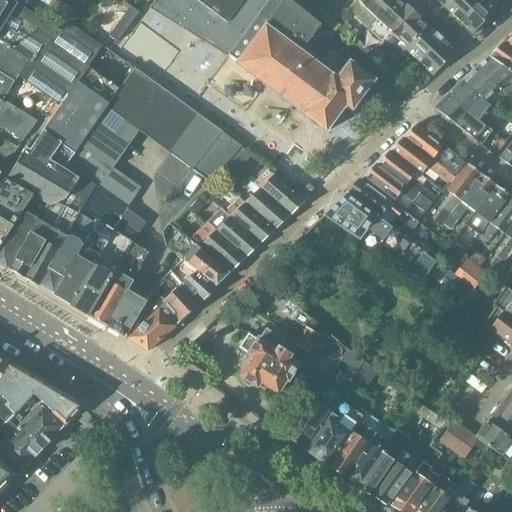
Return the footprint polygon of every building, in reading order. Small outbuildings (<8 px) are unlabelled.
[(0,0),(0,44),(29,63),(18,77),(61,107),(78,84),(90,93),(109,106),(121,89),(89,67),(102,47),(71,25),(62,32),(12,1),(10,0),(0,0)] [(155,0),(150,8),(149,9),(181,29),(184,25),(197,34),(196,35),(197,36),(226,57),(227,56),(227,57),(228,57),(229,55),(260,14),(261,14),(270,0),(155,0)] [(237,64),(237,65),(304,115),(304,116),(326,133),(346,107),(352,112),(354,109),(353,109),(359,102),(372,84),(373,84),(374,82),(350,64),(335,53),(326,66),(306,51),(303,55),(298,51),(318,24),(287,0),(270,0),(261,14),(260,14),(229,55),(228,57),(229,59),(230,57),(236,62),(235,63),(237,64)] [(347,12),(352,16),(364,4),(365,5),(369,0),(354,0),(354,4),(347,12)] [(377,20),(396,0),(369,0),(365,5),(364,4),(352,16),(357,21),(364,13),(370,13),(377,20)] [(414,12),(400,0),(396,0),(377,20),(385,27),(385,33),(378,41),(382,45),(394,33),(395,34),(404,25),(401,23),(408,15),(410,17),(414,12)] [(435,0),(446,10),(455,0),(435,0)] [(455,0),(446,10),(459,22),(480,0),(455,0)] [(484,0),(480,0),(459,22),(473,35),(496,11),(484,0)] [(65,5),(54,23),(60,26),(65,25),(78,13),(65,5)] [(116,42),(117,42),(139,14),(131,8),(109,37),(116,42)] [(429,27),(414,12),(410,17),(408,15),(401,23),(404,25),(395,34),(394,33),(382,45),(387,50),(394,42),(400,42),(408,49),(429,27)] [(345,23),(335,33),(341,38),(351,28),(345,23)] [(407,51),(420,64),(443,40),(429,27),(408,49),(407,51)] [(511,34),(502,44),(511,51),(511,34)] [(443,40),(420,64),(433,76),(456,52),(443,40)] [(358,41),(352,47),(368,60),(373,55),(358,41)] [(15,77),(29,63),(0,44),(0,73),(13,81),(15,77)] [(511,51),(502,44),(489,57),(511,74),(511,51)] [(511,74),(489,57),(474,71),(508,96),(511,92),(511,74)] [(391,67),(386,74),(394,81),(400,74),(391,67)] [(507,97),(474,71),(460,84),(494,110),(507,97)] [(419,90),(409,82),(403,88),(413,96),(419,90)] [(51,121),(43,133),(60,145),(59,145),(59,146),(60,146),(73,155),(76,152),(79,148),(79,149),(85,140),(98,122),(109,106),(90,93),(78,84),(61,107),(58,111),(52,107),(45,117),(51,121)] [(494,110),(460,84),(446,98),(479,123),(480,123),(494,110)] [(482,146),(492,133),(479,123),(446,98),(437,106),(438,113),(482,146)] [(4,104),(0,110),(0,126),(23,141),(36,125),(4,103),(4,104)] [(197,115),(169,153),(169,154),(208,182),(209,183),(241,148),(222,134),(222,133),(197,115)] [(130,145),(98,122),(85,140),(79,149),(111,171),(112,171),(130,145)] [(416,126),(403,139),(455,178),(466,164),(434,139),(417,126),(416,126)] [(7,178),(26,148),(0,132),(0,173),(1,175),(7,178)] [(62,170),(73,155),(60,146),(59,146),(59,145),(60,145),(43,133),(43,132),(31,151),(26,148),(7,178),(6,181),(4,180),(0,185),(0,247),(33,198),(48,207),(49,207),(65,202),(78,181),(62,170)] [(421,176),(427,169),(449,186),(455,178),(403,139),(390,152),(421,176)] [(511,168),(511,141),(499,159),(511,168)] [(79,149),(79,148),(76,152),(73,155),(62,170),(78,181),(94,191),(127,211),(128,209),(128,208),(139,191),(112,171),(111,171),(79,149)] [(434,208),(445,194),(421,176),(390,152),(377,165),(434,208)] [(462,203),(482,176),(467,164),(447,191),(462,203)] [(377,165),(363,178),(394,202),(400,194),(425,213),(430,206),(377,165)] [(275,177),(267,173),(254,185),(289,217),(306,201),(275,177)] [(462,203),(475,213),(496,186),(482,176),(462,203)] [(410,217),(360,180),(346,195),(389,227),(396,218),(412,230),(413,230),(418,223),(410,217)] [(94,191),(78,181),(65,202),(49,207),(10,271),(38,287),(83,210),(94,191)] [(239,199),(274,231),(289,217),(254,185),(239,199)] [(302,191),(309,197),(314,191),(308,185),(302,191)] [(510,197),(496,186),(475,213),(465,226),(480,237),(490,224),(510,197)] [(83,210),(98,221),(55,297),(70,306),(114,232),(127,211),(94,191),(83,210)] [(389,227),(346,195),(324,217),(422,284),(460,308),(473,291),(454,277),(426,255),(389,227)] [(511,198),(510,197),(490,224),(505,236),(511,226),(511,198)] [(48,207),(33,198),(0,247),(0,265),(10,271),(48,207)] [(239,199),(224,213),(260,245),(274,231),(239,199)] [(127,211),(114,232),(131,244),(146,224),(128,210),(129,209),(128,209),(127,211)] [(98,221),(83,210),(38,287),(55,297),(98,221)] [(188,210),(176,224),(185,233),(197,219),(188,210)] [(224,213),(210,227),(245,259),(260,245),(224,213)] [(245,259),(210,227),(195,242),(231,273),(245,259)] [(71,307),(89,318),(110,282),(131,244),(114,232),(70,306),(71,307)] [(179,232),(166,248),(182,261),(175,268),(187,279),(196,271),(215,287),(228,275),(179,232)] [(89,318),(108,328),(126,297),(127,291),(133,283),(142,266),(148,255),(131,244),(110,282),(89,318)] [(175,268),(169,273),(181,286),(200,306),(218,289),(215,287),(196,271),(187,279),(175,268)] [(486,299),(511,318),(511,293),(498,283),(486,299)] [(252,296),(263,303),(271,292),(260,284),(252,296)] [(161,306),(158,309),(176,328),(200,306),(181,286),(168,299),(166,297),(159,304),(161,306)] [(126,297),(108,328),(119,335),(125,338),(147,298),(151,292),(150,292),(150,293),(144,289),(139,298),(127,291),(126,297)] [(176,328),(158,309),(147,298),(125,338),(148,352),(157,345),(176,328)] [(484,325),(511,346),(511,319),(496,308),(484,325)] [(305,328),(295,344),(307,352),(317,336),(309,331),(311,327),(309,326),(306,329),(305,328)] [(239,376),(241,378),(242,383),(249,388),(254,386),(257,388),(260,383),(278,394),(286,381),(288,382),(299,365),(289,359),(290,357),(278,349),(277,351),(258,339),(257,340),(248,335),(239,348),(248,354),(247,356),(251,358),(239,376)] [(0,380),(11,364),(0,357),(0,380)] [(363,362),(355,357),(350,363),(359,368),(363,362)] [(194,358),(185,371),(201,382),(210,369),(194,358)] [(0,380),(0,407),(3,404),(16,416),(35,395),(66,425),(83,406),(11,364),(0,380)] [(327,417),(326,416),(340,395),(324,384),(285,438),(303,450),(327,417)] [(511,392),(510,391),(499,407),(511,416),(511,392)] [(367,414),(340,395),(326,416),(327,417),(329,419),(305,451),(329,468),(368,415),(366,414),(367,414)] [(430,412),(416,403),(411,412),(424,420),(430,412)] [(18,428),(42,451),(63,428),(39,406),(18,428)] [(499,407),(487,422),(511,440),(511,416),(499,407)] [(442,431),(448,423),(430,412),(424,420),(442,431)] [(453,422),(439,441),(451,451),(466,431),(453,422)] [(511,440),(487,422),(476,438),(475,439),(478,441),(501,458),(511,442),(511,440)] [(42,451),(18,428),(0,447),(0,452),(21,473),(42,451)] [(329,468),(345,479),(368,446),(375,435),(366,429),(359,440),(353,435),(329,468)] [(451,451),(464,460),(478,441),(475,439),(476,438),(470,434),(466,431),(451,451)] [(381,455),(368,446),(345,479),(357,487),(381,455)] [(415,511),(439,479),(438,479),(429,471),(441,455),(433,449),(391,507),(396,510),(396,511),(415,511)] [(381,455),(357,487),(370,496),(393,464),(393,463),(381,455)] [(0,493),(17,476),(0,458),(0,493)] [(410,475),(393,464),(370,496),(385,506),(388,505),(410,475)] [(442,511),(459,490),(448,482),(455,472),(447,467),(438,479),(439,479),(415,511),(442,511)] [(511,511),(511,496),(500,511),(511,511)]
